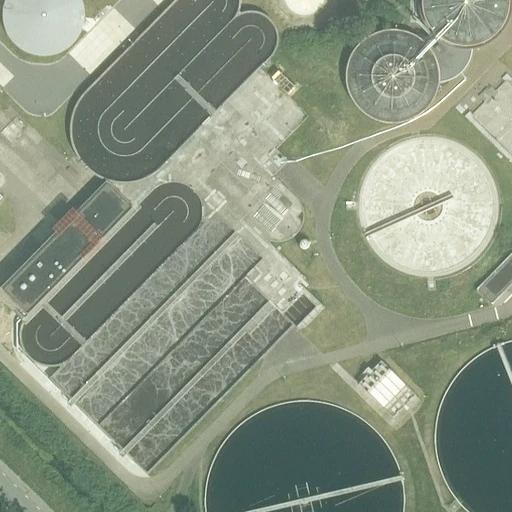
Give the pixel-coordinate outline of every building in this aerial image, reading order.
[(5,0),(5,1),(3,9),(2,17),(3,23),(4,28),(7,33),(10,39),(15,44),(18,47),(23,51),(28,53),(35,55),(40,56),(47,56),(52,55),(58,53),(62,51),(67,48),(71,45),(75,40),(79,35),(81,31),(83,26),(84,21),(84,15),(84,9),(82,3),(81,0),(5,0)] [(439,77),(439,79),(443,78),(446,77),(450,75),(454,73),(457,71),(459,68),(462,65),(464,62),(466,58),(467,55),(468,51),(468,49),(461,49),(454,49),(451,48),(446,46),(444,45),(440,43),(435,39),(430,34),(422,41),(424,43),(427,46),(429,49),(431,52),(431,53),(433,56),(435,59),(437,66),(438,69),(439,73),(439,76),(439,77)] [(133,207),(106,181),(0,288),(27,315),(133,207)] [(511,252),(476,289),(491,305),(511,283),(511,252)] [(357,384),(393,418),(416,394),(380,360),(357,384)]
